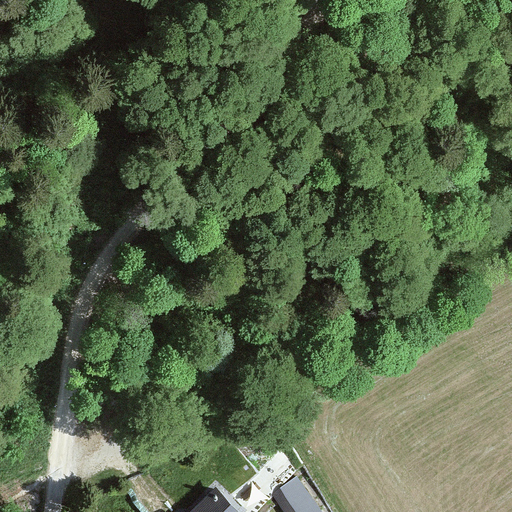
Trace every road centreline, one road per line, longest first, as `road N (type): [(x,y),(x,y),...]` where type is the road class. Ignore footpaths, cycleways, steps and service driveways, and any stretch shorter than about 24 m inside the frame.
road 1 (track): [(49,511),(77,310),(198,128),(319,0)]
road 2 (track): [(54,480),(184,416),(238,356),(326,314),(445,276),(511,228)]
